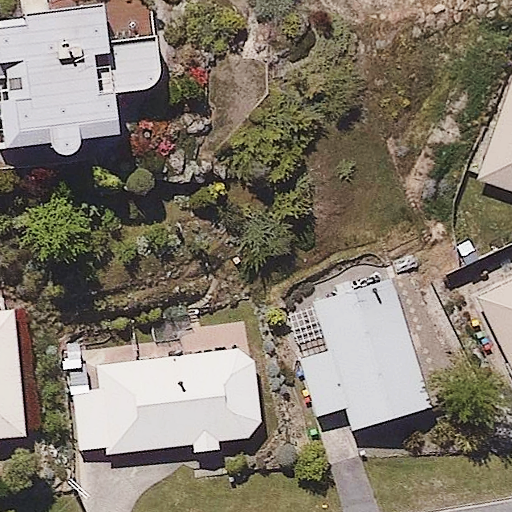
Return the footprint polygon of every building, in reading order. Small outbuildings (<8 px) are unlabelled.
[(0,0),(0,79),(11,79),(15,145),(62,143),(68,151),(77,154),(91,151),(98,137),(134,135),(131,93),(176,90),(172,33),(121,36),(120,13),(12,20),(11,0),(0,0)] [(511,73),(473,176),(511,190),(511,73)] [(511,271),(470,293),(511,374),(511,271)] [(433,408),(395,273),(316,295),(330,346),(295,356),(311,415),(340,407),(347,432),(433,408)] [(0,433),(25,432),(16,308),(0,308),(0,433)] [(67,380),(76,455),(181,442),(182,452),(222,447),(221,436),(263,431),(253,346),(89,365),(90,377),(67,380)]
